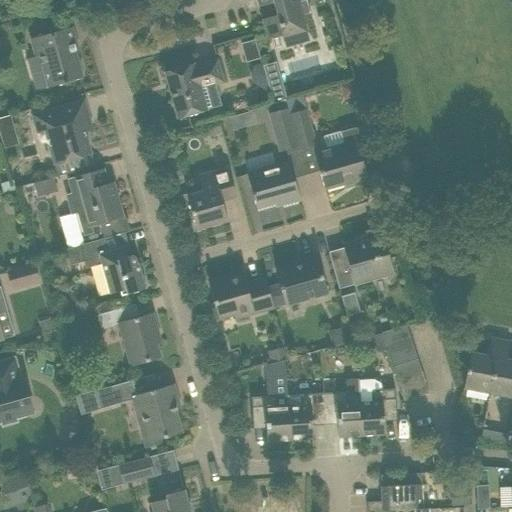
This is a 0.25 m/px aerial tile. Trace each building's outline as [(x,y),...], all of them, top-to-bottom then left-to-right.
[(276,15),(262,19),(266,36),(281,32),(284,42),(308,36),(302,17),(310,15),(306,0),(272,0),(272,2),(276,15)] [(38,55),(47,87),(82,77),(80,73),(82,70),(80,61),(76,59),(72,43),(75,42),(71,27),(29,39),(34,56),(38,55)] [(255,40),(240,44),(245,62),(260,57),(255,40)] [(171,86),(168,87),(178,118),(207,109),(201,88),(223,82),(217,59),(194,66),(193,64),(164,72),(167,83),(169,82),(171,86)] [(285,100),(285,99),(280,81),(268,84),(273,103),(285,100)] [(286,106),(298,146),(299,150),(316,145),(301,94),(285,99),(285,100),(287,106),(286,106)] [(43,131),(53,165),(91,154),(81,121),(89,118),(83,100),(30,115),(35,133),(43,131)] [(298,146),(286,106),(267,112),(278,151),(298,146)] [(236,114),(229,116),(233,129),(240,127),(236,114)] [(343,144),(314,152),(324,189),(352,181),(353,184),(368,180),(358,145),(359,145),(358,142),(360,141),(356,127),(340,132),(343,144)] [(246,172),(251,189),(256,208),(281,201),(282,204),(300,200),(288,159),(246,172)] [(186,196),(196,229),(227,220),(221,201),(235,196),(227,167),(197,176),(202,191),(186,196)] [(84,174),(67,178),(71,194),(67,195),(72,212),(76,211),(83,235),(93,232),(91,225),(98,223),(103,237),(103,238),(104,238),(110,236),(106,222),(123,217),(118,197),(114,195),(116,191),(113,182),(107,183),(103,168),(84,174)] [(57,191),(53,177),(32,183),(37,197),(57,191)] [(103,238),(103,237),(65,248),(69,264),(83,260),(86,267),(100,263),(109,294),(125,289),(126,294),(145,288),(137,259),(136,258),(136,257),(135,256),(134,256),(133,255),(132,255),(130,255),(126,257),(123,246),(107,251),(104,238),(103,238)] [(350,271),(340,274),(344,287),(393,273),(388,253),(384,254),(380,237),(343,247),(350,271)] [(301,263),(275,271),(285,306),(327,293),(316,255),(300,259),(301,263)] [(34,263),(7,271),(12,291),(40,283),(34,263)] [(209,285),(218,319),(233,315),(234,319),(273,308),(265,278),(246,283),(243,275),(209,285)] [(340,296),(345,315),(359,311),(354,292),(340,296)] [(106,301),(93,305),(96,315),(109,311),(106,301)] [(114,326),(110,311),(109,311),(96,315),(100,330),(114,326)] [(160,357),(153,332),(158,331),(153,313),(116,323),(129,365),(160,357)] [(381,332),(385,344),(410,336),(406,324),(381,332)] [(330,334),(333,345),(349,341),(346,330),(330,334)] [(385,344),(388,355),(413,347),(410,336),(385,344)] [(463,388),(489,392),(496,358),(499,339),(489,337),(486,355),(470,352),(463,388)] [(489,392),(511,396),(511,360),(506,359),(510,341),(499,339),(496,358),(489,392)] [(266,351),(270,362),(283,358),(287,358),(283,346),(266,351)] [(388,355),(392,367),(417,359),(413,347),(388,355)] [(0,421),(1,421),(2,426),(17,421),(16,418),(34,413),(24,377),(21,378),(15,357),(0,361),(0,421)] [(270,362),(264,364),(265,377),(284,375),(284,374),(284,363),(283,358),(270,362)] [(392,367),(396,378),(421,369),(417,359),(392,367)] [(396,378),(399,389),(424,381),(421,369),(396,378)] [(134,377),(137,392),(159,387),(155,372),(134,377)] [(358,380),(359,401),(361,435),(384,434),(383,413),(396,412),(395,388),(382,389),(380,383),(373,379),(358,380)] [(95,391),(100,408),(130,399),(144,448),(161,443),(160,438),(182,432),(173,402),(178,400),(173,383),(136,395),(131,380),(95,391)] [(424,381),(399,389),(403,400),(428,392),(424,381)] [(345,392),(323,393),(324,417),(337,416),(338,437),(361,435),(359,401),(346,402),(345,392)] [(289,406),(288,406),(290,440),(313,438),(311,418),(324,417),(323,393),(310,394),(288,395),(289,406)] [(290,440),(288,406),(275,407),(274,396),(251,397),(252,422),(265,421),(267,441),(290,440)] [(456,433),(469,435),(471,424),(459,421),(456,433)] [(480,438),(505,443),(507,433),(482,429),(480,438)] [(116,464),(121,483),(151,476),(146,456),(116,464)] [(0,479),(0,482),(5,494),(27,485),(23,471),(0,479)] [(490,506),(489,483),(478,483),(479,506),(490,506)] [(367,511),(373,511),(428,508),(427,484),(381,486),(381,501),(367,502),(367,511)] [(152,511),(189,511),(183,489),(164,494),(165,497),(149,501),(152,511)] [(450,491),(451,505),(465,504),(464,490),(450,491)] [(32,507),(33,511),(48,511),(46,503),(32,507)]
